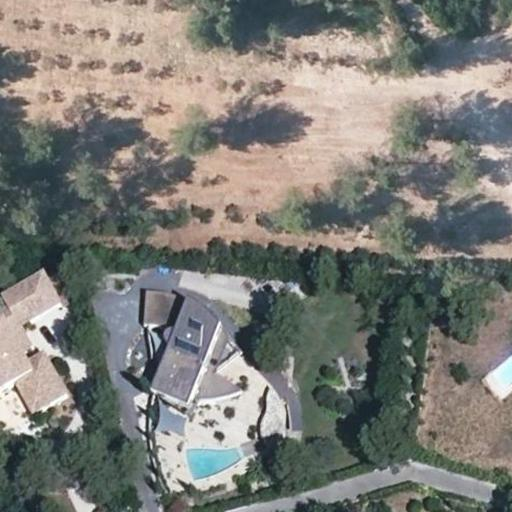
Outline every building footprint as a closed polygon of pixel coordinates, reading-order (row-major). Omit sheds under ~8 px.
[(0,392),(18,382),(35,414),(50,406),(68,396),(46,355),(32,363),(26,352),(19,337),(25,334),(22,329),(63,307),(45,275),(3,297),(9,308),(15,319),(0,327),(0,392)] [(182,337),(195,305),(184,301),(167,296),(150,294),(148,328),(165,330),(173,333),(182,337)] [(200,308),(195,305),(182,337),(181,338),(176,338),(172,341),(171,344),(171,347),(175,352),(157,393),(169,398),(175,401),(187,404),(196,405),(204,405),(221,404),(234,400),(236,388),(226,382),(209,373),(226,332),(223,328),(212,317),(200,308)] [(0,327),(15,319),(9,308),(0,313),(0,327)] [(32,348),(25,334),(19,337),(26,352),(32,348)] [(246,395),(236,388),(234,400),(246,395)] [(282,410),(274,390),(271,394),(270,399),(266,418),(264,423),(262,432),(263,438),(265,442),(267,446),(272,451),(285,436),(285,430),(282,410)] [(161,432),(186,436),(189,417),(163,413),(161,432)]
